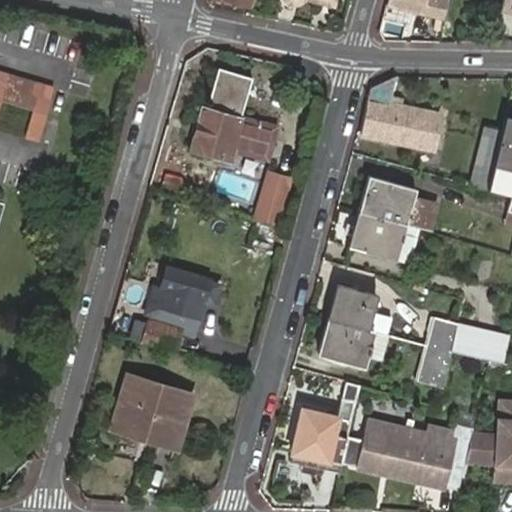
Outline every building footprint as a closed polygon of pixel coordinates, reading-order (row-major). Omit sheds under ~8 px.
[(389,0),(389,3),(441,16),(445,0),(389,0)] [(511,0),(502,0),(500,10),(511,13),(511,0)] [(0,69),(0,99),(30,108),(23,133),(37,137),(51,84),(0,69)] [(240,117),(245,101),(252,78),(230,72),(218,80),(209,108),(240,117)] [(397,74),(372,83),(362,132),(433,146),(440,112),(392,102),(397,74)] [(209,108),(203,106),(192,147),(229,158),(232,146),(244,149),(249,132),(237,128),(240,117),(209,108)] [(485,124),(470,184),(488,188),(488,187),(502,129),(485,124)] [(511,126),(503,124),(502,129),(488,187),(511,192),(511,126)] [(369,176),(358,211),(405,223),(414,189),(369,176)] [(263,194),(256,219),(259,220),(275,225),(282,199),(263,194)] [(405,223),(358,211),(349,245),(395,258),(402,233),(405,223)] [(254,238),(284,246),(288,229),(275,225),(259,220),(254,238)] [(402,233),(395,258),(404,260),(410,236),(402,233)] [(140,333),(138,338),(173,349),(182,321),(189,323),(191,315),(199,317),(206,297),(213,299),(218,283),(210,281),(210,277),(165,264),(159,284),(155,283),(147,310),(152,312),(146,335),(140,333)] [(338,284),(329,317),(366,327),(375,294),(338,284)] [(451,351),(458,323),(432,316),(425,344),(451,351)] [(366,327),(329,317),(319,351),(364,363),(372,329),(366,327)] [(503,360),(509,335),(458,323),(451,351),(490,358),(503,360)] [(444,387),(451,351),(425,344),(417,379),(444,387)] [(129,372),(115,417),(161,432),(158,440),(179,446),(195,392),(129,372)] [(317,466),(339,471),(352,419),(360,384),(349,381),(339,416),(304,407),(290,459),(302,462),(301,469),(315,472),(317,466)] [(499,419),(511,419),(511,401),(501,401),(499,419)] [(472,433),(473,426),(456,422),(453,435),(369,415),(357,463),(458,487),(464,463),(472,433)] [(161,432),(115,417),(113,426),(158,440),(161,432)] [(472,433),(464,463),(496,466),(495,481),(511,482),(511,419),(499,419),(498,435),(472,433)]
